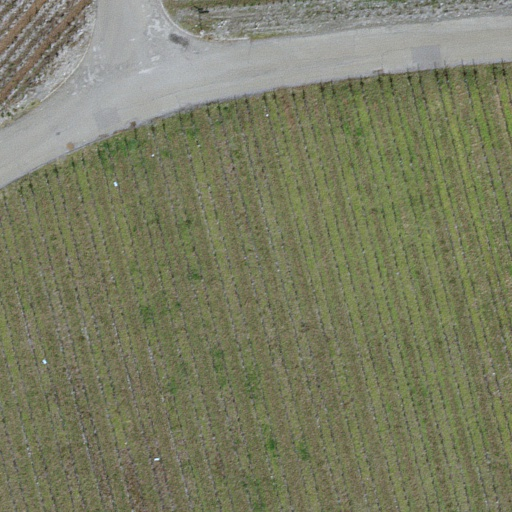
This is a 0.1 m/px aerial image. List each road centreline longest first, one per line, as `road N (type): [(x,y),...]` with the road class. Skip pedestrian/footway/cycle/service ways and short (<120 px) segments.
road 1 (residential): [(511,34),(161,80)]
road 2 (residential): [(161,80),(0,156)]
